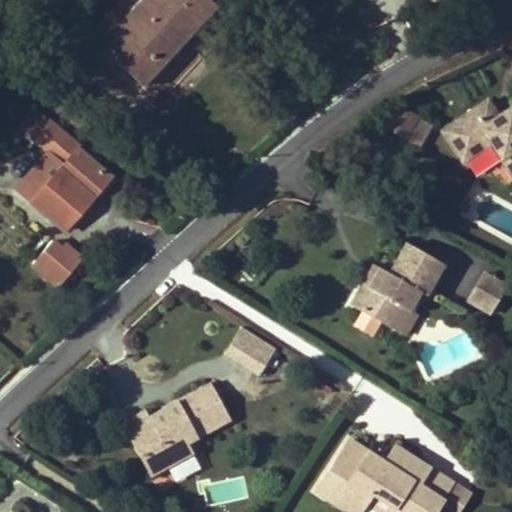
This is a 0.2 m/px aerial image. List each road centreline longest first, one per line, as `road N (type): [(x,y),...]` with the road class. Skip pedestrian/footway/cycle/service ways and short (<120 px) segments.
road 1 (residential): [(0,416),(209,208),(396,58),(511,12)]
road 2 (unknown): [(166,251),(458,447)]
road 3 (unknown): [(105,511),(0,448)]
